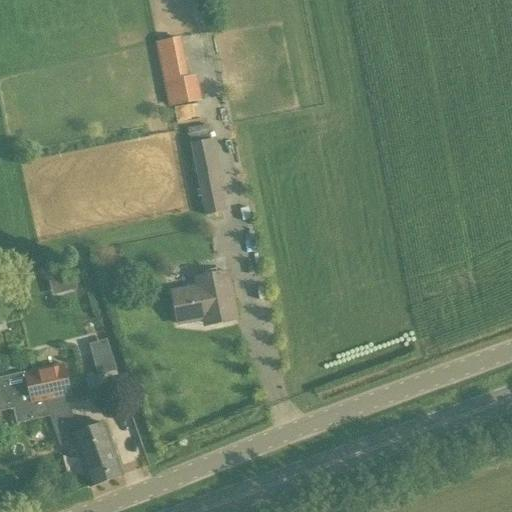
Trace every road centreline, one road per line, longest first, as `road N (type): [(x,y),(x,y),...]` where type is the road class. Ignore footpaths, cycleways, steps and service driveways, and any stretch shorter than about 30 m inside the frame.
road 1 (unclassified): [(94,511),(511,356)]
road 2 (secondary): [(198,511),(511,398)]
